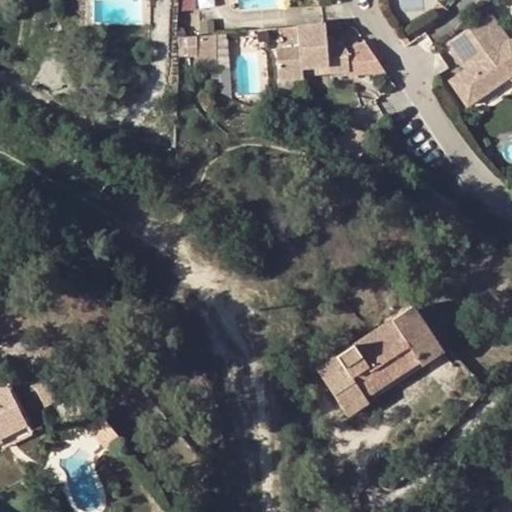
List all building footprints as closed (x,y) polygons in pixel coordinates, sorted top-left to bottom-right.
[(490,12),(449,42),(457,54),(498,25),(490,12)] [(276,81),(299,79),(299,75),(299,70),(326,68),(327,73),(346,72),(346,68),(344,52),(339,43),(323,43),(322,23),(295,26),(297,46),(274,48),(276,81)] [(498,25),(457,54),(467,70),(451,81),(469,106),(511,76),(511,41),(510,41),(498,25)] [(344,52),(346,68),(353,67),(351,51),(344,52)] [(299,79),(276,81),(277,96),(301,94),(299,79)] [(336,130),(330,151),(359,160),(365,138),(336,130)] [(416,356),(421,364),(441,352),(411,307),(317,369),(347,414),(367,401),(362,392),(416,356)] [(336,338),(342,345),(352,338),(347,331),(336,338)] [(362,392),(367,401),(421,364),(416,356),(362,392)] [(0,434),(26,422),(7,386),(0,389),(0,434)] [(42,401),(52,395),(49,388),(38,393),(42,401)] [(119,428),(100,409),(88,419),(105,439),(119,428)]
